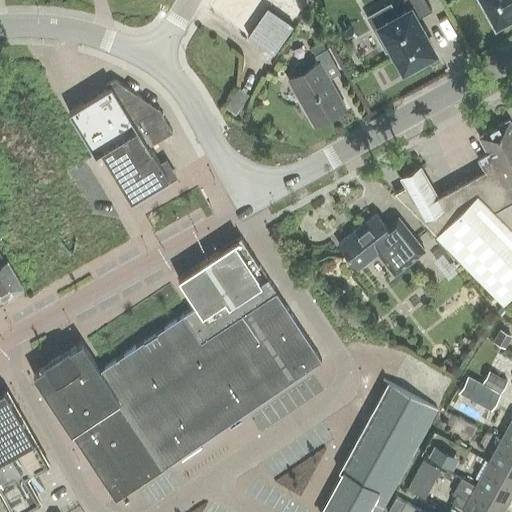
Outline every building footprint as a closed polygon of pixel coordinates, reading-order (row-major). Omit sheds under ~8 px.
[(425,0),(403,0),(409,10),(397,16),(397,15),(392,18),(393,19),(375,28),(387,50),(388,49),(385,44),(388,42),(403,68),(406,67),(408,71),(423,63),(420,59),(434,51),(427,39),(429,37),(421,22),(418,24),(415,19),(431,10),(425,0)] [(511,0),(482,0),(496,23),(511,13),(511,0)] [(267,8),(247,36),(273,54),(293,26),(267,8)] [(311,49),(315,55),(319,62),(289,79),(315,125),(345,107),(329,78),(339,72),(322,43),(311,49)] [(114,79),(105,85),(107,88),(69,112),(95,156),(101,152),(131,201),(168,178),(152,150),(151,151),(149,146),(172,132),(162,115),(150,104),(114,79)] [(226,106),(235,113),(248,93),(239,87),(226,106)] [(395,194),(437,236),(503,303),(511,293),(511,124),(509,119),(479,136),(490,155),(480,161),(485,171),(438,198),(420,166),(399,178),(405,189),(397,193),(397,192),(395,193),(395,194)] [(2,209),(11,229),(33,218),(24,199),(2,209)] [(387,229),(376,214),(338,244),(357,267),(376,252),(394,274),(424,250),(399,219),(387,229)] [(99,369),(164,466),(164,467),(177,458),(198,444),(321,360),(268,279),(262,283),(253,269),(259,265),(240,237),(178,278),(196,306),(99,369)] [(7,260),(5,261),(0,253),(0,299),(1,299),(22,286),(7,260)] [(494,341),(504,347),(511,335),(500,329),(494,341)] [(115,499),(164,466),(99,369),(81,342),(33,375),(115,499)] [(506,380),(489,371),(483,381),(500,391),(506,380)] [(467,377),(459,392),(490,409),(498,394),(467,377)] [(321,511),(380,511),(437,409),(391,384),(321,511)] [(0,489),(13,511),(24,511),(41,503),(26,478),(49,465),(7,390),(0,394),(0,489)] [(511,418),(501,439),(511,445),(511,418)] [(511,445),(501,439),(488,461),(511,474),(511,445)] [(428,457),(440,464),(446,452),(434,446),(428,457)] [(511,474),(488,461),(476,485),(508,502),(511,494),(511,474)] [(502,511),(508,502),(476,485),(463,508),(469,511),(502,511)] [(401,510),(405,502),(395,497),(391,505),(401,510)] [(404,511),(413,511),(415,508),(405,502),(401,510),(404,511)]
